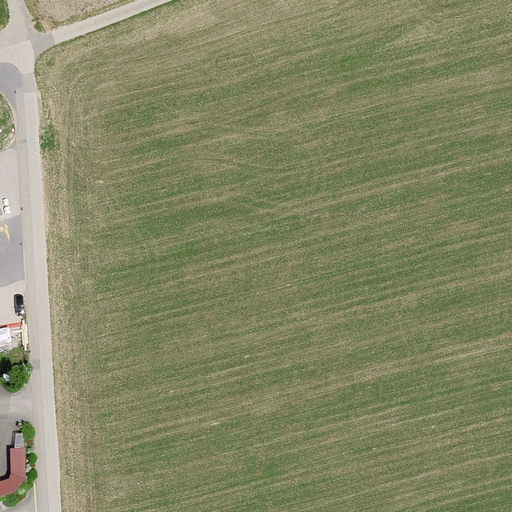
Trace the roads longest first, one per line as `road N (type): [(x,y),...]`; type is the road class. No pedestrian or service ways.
road 1 (residential): [(51,511),(22,44),(0,52)]
road 2 (track): [(153,0),(22,44)]
